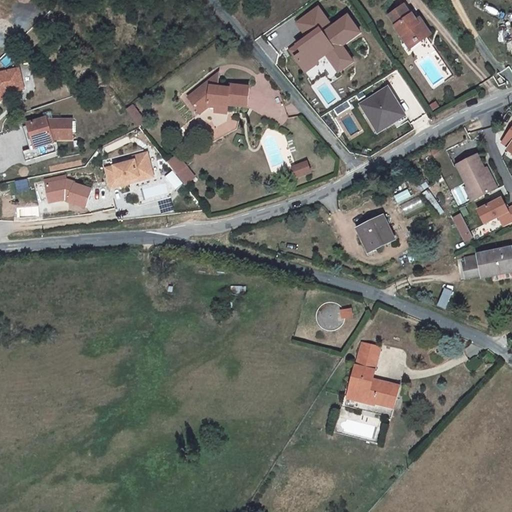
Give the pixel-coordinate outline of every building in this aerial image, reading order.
[(399,29),(409,45),(417,39),(424,45),(435,37),(420,15),(415,18),(407,6),(393,16),(401,27),(399,29)] [(415,52),(424,45),(417,39),(409,45),(415,52)] [(328,61),(324,55),(304,70),(313,84),(320,79),(322,82),(340,69),(332,58),(328,61)] [(0,72),(0,100),(7,94),(6,92),(8,90),(10,91),(16,90),(15,84),(23,82),(20,67),(0,72)] [(216,84),(211,79),(189,95),(200,110),(209,104),(216,105),(216,104),(219,102),(226,104),(226,102),(244,105),(248,88),(228,84),(228,86),(216,84)] [(15,84),(16,90),(25,87),(23,82),(15,84)] [(372,122),(378,119),(384,129),(394,124),(393,122),(397,120),(398,122),(406,117),(390,88),(361,104),(372,122)] [(216,104),(216,105),(215,109),(224,111),(226,104),(219,102),(216,104)] [(133,104),(126,109),(138,126),(145,120),(133,104)] [(378,133),(384,129),(378,119),(372,122),(378,133)] [(74,141),(75,123),(55,123),(50,124),(49,121),(30,128),(31,129),(38,148),(55,142),(74,141)] [(38,148),(31,129),(25,131),(34,153),(27,155),(31,165),(43,161),(39,151),(56,145),(55,142),(38,148)] [(133,160),(103,169),(109,189),(128,183),(127,180),(139,177),(138,176),(151,171),(145,151),(132,156),(133,160)] [(168,161),(185,182),(194,175),(177,154),(168,161)] [(458,165),(476,200),(496,190),(479,155),(458,165)] [(295,179),(312,174),(308,161),(291,167),(295,179)] [(127,180),(128,183),(153,176),(151,171),(138,176),(139,177),(127,180)] [(64,181),(43,185),(46,200),(56,197),(56,201),(63,200),(65,196),(68,197),(66,202),(84,208),(90,190),(73,185),(73,183),(64,181)] [(511,223),(511,208),(508,210),(503,199),(479,211),(485,224),(499,218),(504,228),(511,223)] [(467,241),(473,238),(462,215),(455,218),(467,241)] [(397,241),(387,216),(360,228),(367,243),(372,241),(375,250),(397,241)] [(470,264),(467,265),(469,278),(485,276),(486,278),(495,276),(496,282),(511,279),(511,251),(469,258),(470,264)] [(439,306),(446,308),(452,291),(445,289),(439,306)] [(345,317),(351,316),(349,306),(343,308),(341,305),(336,301),(330,299),(325,299),(319,302),(316,306),(314,310),(313,315),(313,318),(315,323),(318,327),(321,329),(325,331),(329,331),(334,330),(338,328),(341,325),(344,322),(344,319),(345,317)] [(396,385),(369,380),(365,379),(367,370),(371,371),(376,347),(357,343),(345,408),(390,416),(396,385)]
